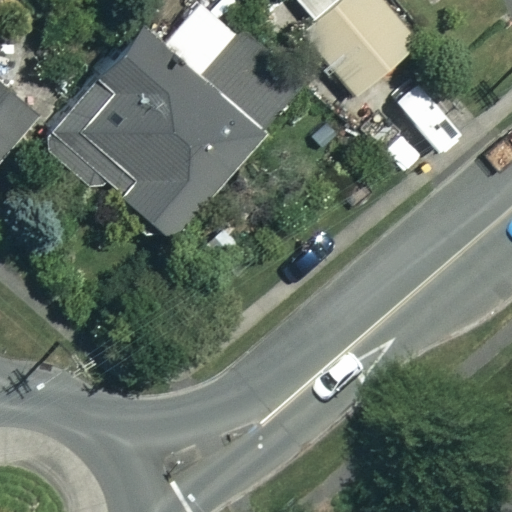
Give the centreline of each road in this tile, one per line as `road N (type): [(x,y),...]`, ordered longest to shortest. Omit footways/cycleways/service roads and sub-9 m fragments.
road 1 (tertiary): [(306,386),(511,209)]
road 2 (tertiary): [(86,443),(117,445),(200,428),(306,386)]
road 3 (tertiary): [(306,386),(261,440),(163,511)]
